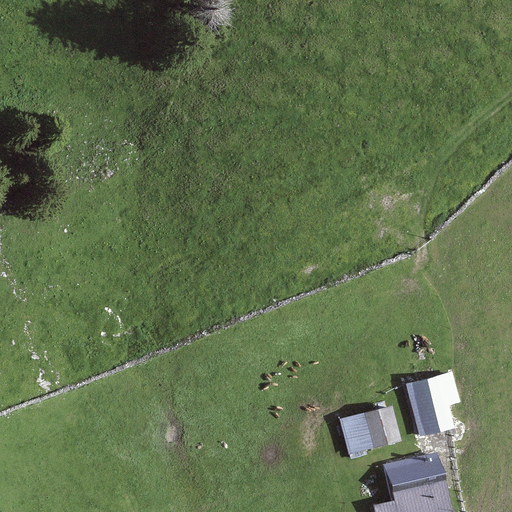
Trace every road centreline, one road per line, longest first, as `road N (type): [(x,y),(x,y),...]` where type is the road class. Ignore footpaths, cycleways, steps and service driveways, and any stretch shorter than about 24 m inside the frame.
road 1 (track): [(420,261),(287,318),(257,342),(249,426),(264,511)]
road 2 (track): [(511,102),(420,190),(423,314)]
